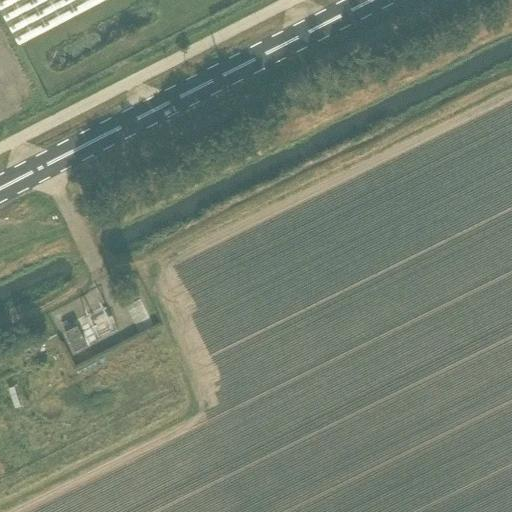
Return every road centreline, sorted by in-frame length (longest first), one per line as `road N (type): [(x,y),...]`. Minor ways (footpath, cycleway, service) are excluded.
road 1 (track): [(78,233),(511,22)]
road 2 (primary): [(0,189),(373,0)]
